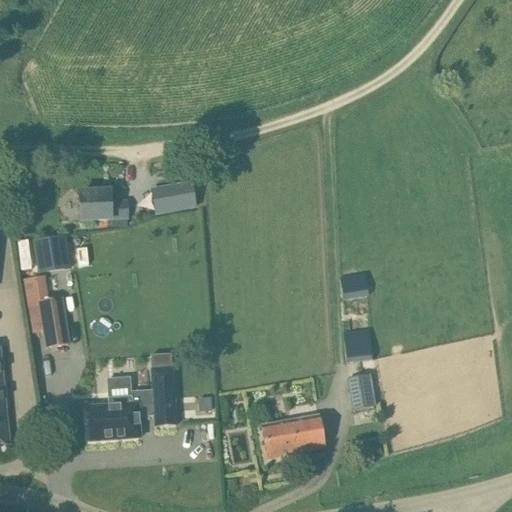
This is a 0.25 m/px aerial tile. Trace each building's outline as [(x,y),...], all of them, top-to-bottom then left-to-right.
[(191,183),(151,190),(155,215),(195,208),(191,183)] [(80,222),(111,221),(125,220),(124,202),(110,202),(110,193),(79,194),(80,222)] [(15,240),(20,271),(30,269),(26,239),(15,240)] [(365,275),(339,279),(343,302),(369,297),(365,275)] [(23,281),(31,335),(41,333),(44,350),(69,346),(61,299),(48,301),(44,278),(23,281)] [(344,342),(346,365),(371,362),(369,339),(344,342)] [(0,445),(10,444),(0,354),(0,445)] [(172,370),(151,371),(153,406),(138,407),(137,405),(132,406),(131,398),(107,399),(108,407),(88,409),(90,443),(140,439),(138,419),(154,418),(155,428),(176,427),(172,370)] [(351,412),(375,408),(369,377),(346,381),(351,412)] [(199,399),(199,411),(211,410),(210,399),(199,399)] [(324,450),(318,417),(261,428),(267,460),(324,450)]
